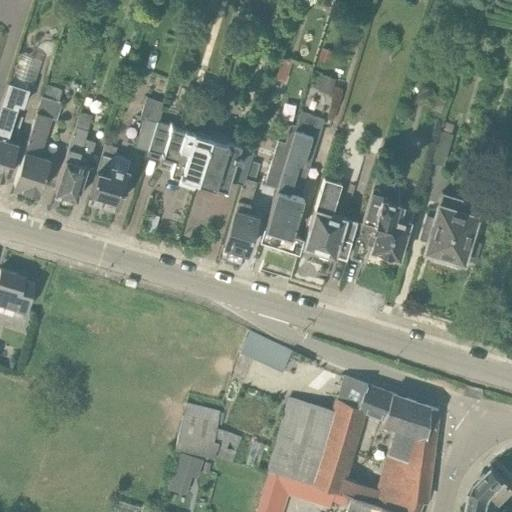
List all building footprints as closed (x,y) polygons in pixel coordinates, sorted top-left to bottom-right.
[(291,61),(279,58),(273,79),(285,82),(291,61)] [(6,178),(17,142),(6,139),(17,105),(22,107),(28,89),(8,82),(0,105),(0,180),(3,178),(4,177),(6,178)] [(21,189),(38,194),(49,158),(45,156),(62,102),(57,101),(62,87),(45,82),(13,185),(21,188),(21,189)] [(147,151),(148,150),(157,121),(163,103),(145,97),(138,119),(142,120),(134,147),(147,151)] [(181,177),(179,182),(193,186),(195,181),(197,182),(211,140),(208,139),(215,118),(189,110),(183,130),(157,121),(148,150),(174,159),(170,173),(179,176),(178,176),(181,177)] [(304,195),(300,194),(317,138),(323,119),(300,111),(294,130),(290,143),(275,189),(263,227),(291,236),(304,195)] [(54,194),(55,194),(61,196),(62,196),(64,196),(65,200),(70,201),(73,199),(77,201),(96,142),(84,138),(91,116),(81,112),(54,194)] [(451,137),(437,133),(428,161),(441,166),(451,137)] [(262,184),(275,189),(290,143),(277,139),(262,184)] [(229,181),(241,185),(244,177),(252,154),(211,140),(197,182),(214,187),(226,190),(229,181)] [(116,209),(130,160),(114,155),(116,147),(106,144),(89,200),(100,204),(101,210),(108,212),(113,208),(116,209)] [(413,211),(381,201),(391,167),(380,164),(361,225),(372,228),(368,240),(373,241),(371,249),(384,253),(383,254),(383,256),(384,257),(384,258),(385,259),(386,260),(387,261),(388,261),(389,261),(390,261),(391,261),(392,260),(393,260),(394,259),(395,258),(395,257),(399,258),(413,211)] [(223,244),(229,246),(233,247),(234,250),(239,252),(241,249),(246,251),(256,216),(244,213),(255,180),(244,177),(241,185),(223,244)] [(330,253),(345,258),(355,223),(345,220),(346,217),(331,212),(341,184),(324,178),(303,243),(314,246),(314,248),(316,249),(318,254),(326,256),(330,253)] [(442,260),(461,266),(464,258),(473,262),(479,246),(473,244),(478,228),(472,226),(475,217),(458,212),(462,200),(442,193),(434,219),(428,217),(421,238),(427,240),(424,251),(443,257),(442,260)] [(24,276),(0,268),(0,297),(5,299),(4,302),(26,309),(34,283),(23,280),(24,276)] [(274,355),(286,361),(291,351),(278,346),(274,355)] [(405,511),(413,511),(417,499),(420,500),(426,497),(438,409),(343,375),(333,411),(311,484),(335,491),(351,495),(405,511)] [(480,398),(482,390),(467,386),(465,393),(480,398)] [(311,484),(333,411),(287,397),(266,472),(267,472),(311,484)] [(220,411),(186,403),(175,449),(203,455),(214,458),(231,464),(241,437),(217,428),(220,411)] [(177,451),(166,488),(186,493),(191,476),(197,477),(202,460),(177,451)] [(467,509),(481,511),(497,511),(499,502),(500,503),(511,490),(511,485),(492,466),(473,485),(470,491),(467,509)] [(331,501),(335,491),(311,484),(305,500),(329,508),(331,501)] [(351,495),(335,491),(331,501),(347,506),(351,495)] [(347,506),(345,511),(405,511),(351,495),(347,506)]
